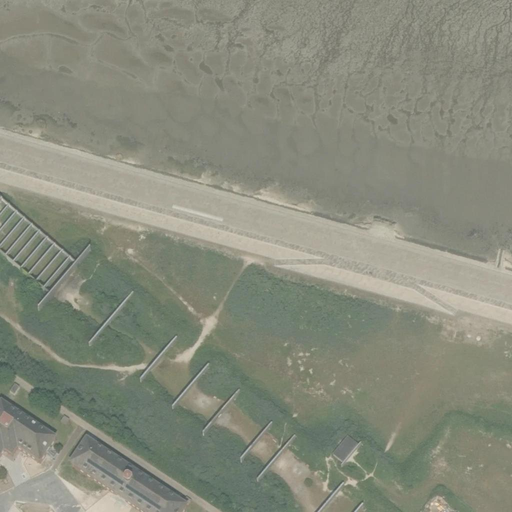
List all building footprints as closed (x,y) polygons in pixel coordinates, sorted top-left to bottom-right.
[(15,384),(11,391),(16,394),(20,387),(15,384)] [(0,456),(4,451),(13,456),(18,448),(42,463),(58,438),(25,417),(0,401),(0,456)] [(65,416),(62,422),(67,425),(70,419),(65,416)] [(334,456),(344,465),(362,445),(352,436),(334,456)] [(182,511),(188,504),(87,437),(69,464),(121,498),(141,511),(182,511)] [(362,511),(366,508),(358,500),(347,511),(362,511)]
